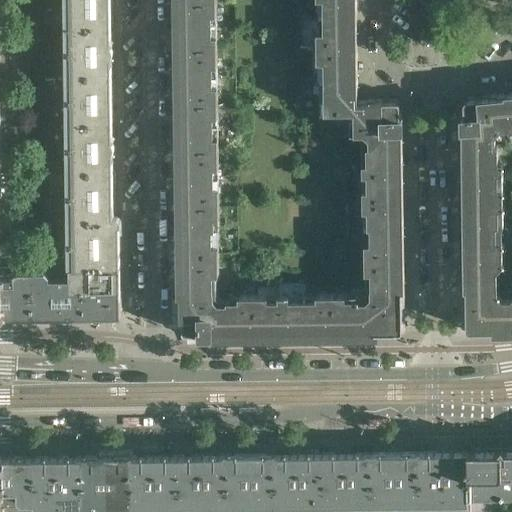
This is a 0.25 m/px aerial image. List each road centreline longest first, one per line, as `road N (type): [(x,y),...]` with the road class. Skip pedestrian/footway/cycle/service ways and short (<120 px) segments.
road 1 (tertiary): [(0,420),(433,411)]
road 2 (residential): [(151,0),(147,374)]
road 3 (residential): [(433,372),(430,77)]
road 4 (tertiary): [(433,372),(147,374)]
road 5 (tertiary): [(147,374),(0,368)]
